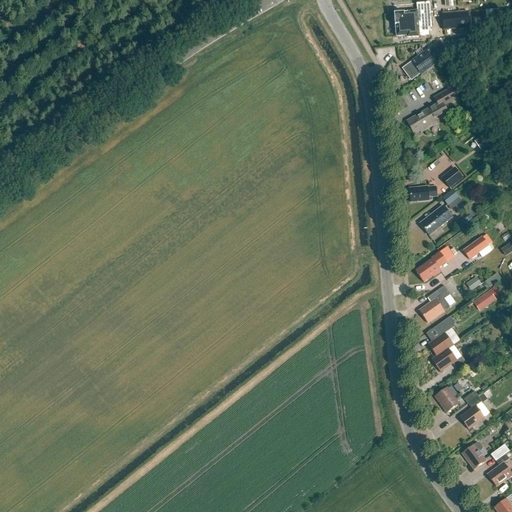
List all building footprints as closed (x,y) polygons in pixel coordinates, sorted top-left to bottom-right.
[(430,3),(416,4),(400,5),(400,8),(395,9),(395,13),(394,14),(395,26),(396,26),(397,37),(407,36),(407,38),(419,37),(419,36),(429,35),(428,26),(431,26),(430,3)] [(468,12),(442,14),(443,31),(469,29),(468,12)] [(420,75),(421,76),(449,56),(438,42),(423,53),(418,57),(411,62),(411,63),(402,70),(411,81),(420,75)] [(435,120),(443,115),(447,112),(444,107),(458,99),(451,88),(433,99),(437,104),(406,121),(414,135),(421,132),(422,134),(437,124),(435,120)] [(444,183),(450,190),(458,183),(463,179),(454,168),(441,179),(444,183)] [(428,188),(409,189),(410,203),(430,202),(429,201),(431,201),(431,198),(437,198),(436,188),(428,188)] [(448,207),(459,198),(452,191),(442,199),(448,207)] [(417,225),(441,207),(436,202),(413,220),(417,225)] [(452,218),(443,206),(419,224),(429,236),(452,218)] [(475,217),(471,211),(458,221),(463,226),(475,217)] [(482,238),(463,251),(469,261),(489,247),(482,238)] [(510,244),(501,251),(506,257),(511,252),(511,243),(510,244)] [(415,272),(424,283),(433,276),(433,277),(441,272),(439,268),(447,263),(440,253),(431,259),(432,260),(415,272)] [(497,276),(486,284),(490,289),(501,281),(497,276)] [(476,278),(469,283),(474,290),(481,285),(476,278)] [(444,299),(450,295),(444,286),(428,297),(431,302),(419,311),(427,323),(444,312),(444,311),(449,307),(444,299)] [(490,291),(473,303),(479,312),(497,301),(490,291)] [(440,336),(428,344),(436,356),(431,360),(432,361),(449,350),(454,346),(445,333),(450,330),(447,325),(437,331),(440,336)] [(457,361),(449,350),(432,361),(440,373),(451,365),(454,369),(465,362),(462,357),(457,361)] [(459,405),(447,389),(435,397),(446,414),(459,405)] [(465,399),(469,405),(478,398),(474,392),(465,399)] [(483,404),(487,400),(483,394),(478,398),(483,404)] [(481,402),(478,398),(469,405),(472,409),(459,418),(468,430),(485,418),(476,406),(481,402)] [(497,451),(502,445),(498,441),(493,448),(497,451)] [(475,445),(462,454),(474,471),(487,461),(480,452),(482,450),(481,448),(479,444),(477,445),(475,446),(475,445)] [(504,446),(490,456),(495,463),(506,455),(505,454),(509,452),(504,446)] [(498,466),(487,475),(496,487),(511,475),(511,474),(504,464),(509,460),(506,455),(495,463),(498,466)] [(511,511),(511,496),(511,495),(494,508),(496,511),(511,511)]
